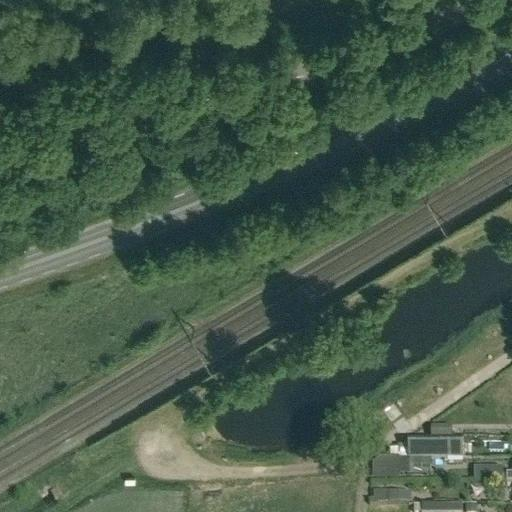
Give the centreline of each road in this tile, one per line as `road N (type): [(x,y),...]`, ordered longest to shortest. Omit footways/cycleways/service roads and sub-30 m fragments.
road 1 (primary): [(0,273),(171,213),(511,53)]
road 2 (unclassified): [(0,161),(109,120),(352,55),(493,0)]
road 3 (track): [(511,354),(340,465),(214,474),(158,456)]
